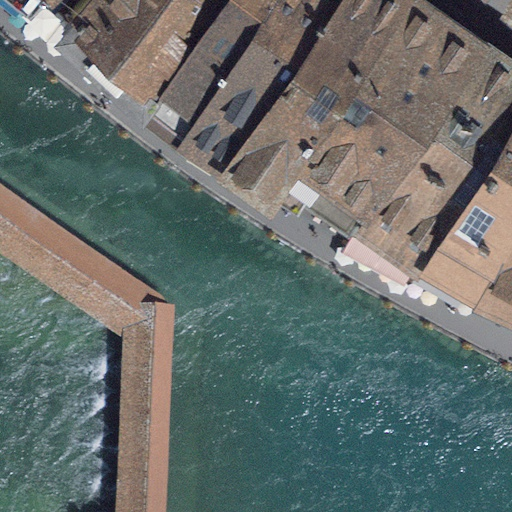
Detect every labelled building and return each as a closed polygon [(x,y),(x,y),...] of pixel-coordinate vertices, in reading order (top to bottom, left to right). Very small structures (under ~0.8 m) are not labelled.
[(216,0),(76,0),(67,11),(76,20),(80,17),(114,50),(105,60),(117,70),(124,60),(155,87),(209,11),(216,0)] [(266,0),(216,0),(209,11),(155,87),(158,90),(156,93),(189,120),(190,118),(239,42),(266,0)] [(332,0),(266,0),(239,42),(190,118),(233,144),(275,81),(332,0)] [(397,0),(332,0),(275,81),(233,144),(280,177),(304,136),(397,0)] [(449,22),(418,0),(397,0),(304,136),(280,177),(351,226),(376,189),(480,44),(449,22)] [(511,117),(511,66),(480,44),(376,189),(351,226),(385,243),(418,260),(475,173),(511,117)] [(511,117),(475,173),(418,260),(473,288),(511,217),(511,117)] [(511,217),(473,288),(505,304),(511,307),(511,217)]
